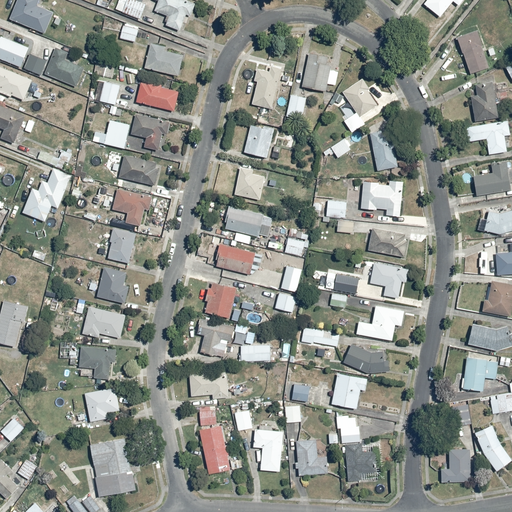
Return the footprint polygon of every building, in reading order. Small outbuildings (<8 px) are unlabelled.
[(17,0),(10,19),(45,34),(54,13),(37,6),(39,0),(17,0)] [(148,5),(138,0),(125,0),(124,3),(119,1),(115,9),(141,20),(148,5)] [(196,4),(185,0),(158,0),(155,11),(169,16),(166,25),(180,31),(186,14),(191,16),(196,4)] [(463,0),(427,0),(424,4),(441,17),(454,1),(459,6),(463,0)] [(139,29),(123,24),(119,39),(135,44),(139,29)] [(490,68),(478,31),(458,37),(470,74),(490,68)] [(1,36),(0,38),(0,58),(22,67),(29,48),(1,36)] [(166,46),(151,43),(145,68),(178,76),(183,55),(166,51),(166,46)] [(56,48),(45,74),(76,87),(85,68),(65,60),(68,53),(56,48)] [(310,53),(303,87),(326,92),(328,84),(336,86),(339,72),(331,70),(332,66),(327,65),(329,57),(310,53)] [(40,76),(46,61),(30,54),(24,69),(40,76)] [(114,65),(99,60),(96,73),(111,77),(114,65)] [(32,80),(0,66),(0,89),(25,101),(32,80)] [(257,88),(253,105),(273,110),(283,69),(271,66),(270,72),(258,69),(253,87),(257,88)] [(127,83),(134,84),(136,75),(130,73),(127,83)] [(344,92),(361,117),(378,105),(368,91),(371,89),(363,78),(344,92)] [(146,84),(141,82),(137,102),(174,111),(179,91),(161,87),(162,83),(147,80),(146,84)] [(120,85),(105,81),(100,102),(115,105),(120,85)] [(472,97),(476,122),(499,118),(494,82),(476,85),(478,96),(472,97)] [(307,97),(290,94),(286,117),(302,120),(307,97)] [(26,116),(0,105),(0,128),(5,130),(2,138),(15,143),(26,116)] [(124,108),(111,105),(109,113),(121,116),(124,108)] [(170,122),(136,114),(131,134),(147,138),(145,147),(158,150),(162,133),(167,134),(170,122)] [(132,124),(109,119),(104,145),(127,149),(132,124)] [(509,121),(467,128),(470,142),(487,139),(489,154),(507,152),(505,137),(511,136),(509,121)] [(245,153),(268,158),(275,129),(252,124),(245,153)] [(370,133),(378,171),(398,167),(394,146),(398,145),(395,132),(383,134),(382,130),(370,133)] [(345,138),(324,153),(327,157),(334,152),(338,159),(352,149),(345,138)] [(59,158),(41,151),(38,159),(65,170),(72,153),(63,150),(59,158)] [(157,162),(125,155),(119,177),(155,186),(159,169),(156,168),(157,162)] [(493,173),(474,176),(477,195),(511,190),(507,161),(492,164),(493,173)] [(39,191),(32,188),(23,212),(45,222),(52,206),(58,208),(71,176),(54,168),(48,183),(42,181),(39,191)] [(254,170),(240,168),(235,194),(260,200),(265,177),(253,174),(254,170)] [(364,182),(361,209),(377,210),(377,209),(387,210),(387,215),(400,216),(404,183),(390,181),(390,186),(379,185),(379,183),(364,182)] [(149,210),(152,197),(118,188),(113,209),(128,213),(126,222),(140,226),(145,209),(149,210)] [(14,205),(0,199),(0,214),(9,218),(14,205)] [(346,200),(327,199),(326,217),(345,217),(346,200)] [(323,219),(324,203),(312,203),(311,218),(323,219)] [(265,215),(229,206),(225,222),(227,223),(226,228),(259,237),(260,235),(268,237),(273,219),(264,217),(265,215)] [(490,211),(485,230),(500,235),(511,231),(511,210),(500,214),(490,211)] [(354,219),(337,218),(336,232),(353,233),(354,219)] [(290,226),(285,251),(301,254),(306,229),(290,226)] [(136,233),(113,228),(110,242),(112,243),(108,258),(129,264),(136,233)] [(406,235),(373,228),(369,250),(405,257),(409,241),(405,240),(406,235)] [(361,235),(352,234),(351,245),(360,245),(361,235)] [(263,256),(221,245),(216,266),(252,275),(260,267),(263,256)] [(511,252),(497,254),(498,275),(511,274),(511,252)] [(409,270),(375,263),(371,283),(386,286),(384,296),(399,298),(402,282),(407,283),(409,270)] [(301,268),(286,265),(281,289),(295,293),(301,268)] [(97,296),(125,303),(130,286),(124,285),(127,273),(104,267),(97,296)] [(361,278),(328,272),(326,282),(335,284),(334,288),(358,292),(361,278)] [(485,300),(483,311),(511,316),(511,310),(511,285),(493,281),(489,301),(485,300)] [(237,289),(213,283),(206,312),(230,318),(237,289)] [(347,293),(324,290),(322,305),(345,308),(347,293)] [(295,296),(278,293),(275,309),(292,312),(295,296)] [(29,307),(5,300),(0,317),(0,342),(15,347),(22,321),(25,322),(29,307)] [(126,316),(89,306),(83,333),(99,338),(100,333),(120,338),(126,316)] [(373,324),(359,322),(357,334),(393,341),(396,325),(402,326),(405,312),(376,306),(373,324)] [(199,334),(205,336),(201,352),(224,357),(227,344),(221,343),(222,340),(232,342),(236,327),(202,319),(199,334)] [(496,330),(473,324),(469,344),(497,351),(511,346),(511,333),(511,334),(508,326),(496,330)] [(305,328),(302,342),(314,344),(314,342),(338,347),(340,334),(305,328)] [(371,352),(352,344),(344,362),(368,373),(389,371),(388,361),(384,362),(383,351),(371,352)] [(271,345),(241,346),(242,361),(271,360),(271,345)] [(116,349),(81,346),(80,367),(95,369),(95,378),(109,380),(111,362),(115,363),(116,349)] [(65,350),(64,360),(70,360),(70,365),(76,365),(76,350),(65,350)] [(511,357),(502,356),(500,365),(510,367),(511,357)] [(499,362),(468,358),(464,389),(484,392),(486,378),(496,380),(499,362)] [(230,398),(227,370),(190,373),(192,396),(214,395),(214,399),(230,398)] [(368,379),(338,373),(332,404),(358,409),(362,391),(366,391),(368,379)] [(320,382),(319,387),(311,386),(294,383),(292,399),(306,401),(305,405),(329,408),(331,388),(327,388),(327,383),(320,382)] [(85,393),(91,422),(107,419),(106,412),(120,410),(115,387),(85,393)] [(511,392),(490,394),(492,413),(511,411),(511,392)] [(300,403),(286,403),(287,422),(300,422),(300,403)] [(467,404),(448,407),(450,426),(469,423),(467,404)] [(214,407),(200,407),(200,425),(214,425),(214,407)] [(249,409),(235,412),(238,430),(252,428),(249,409)] [(15,415),(0,430),(11,442),(26,426),(15,415)] [(349,415),(337,415),(337,429),(341,429),(341,443),(363,442),(362,427),(359,427),(358,421),(355,422),(355,417),(349,418),(349,415)] [(222,426),(200,430),(209,474),(231,470),(222,426)] [(511,459),(501,444),(493,426),(475,433),(484,454),(497,472),(511,461),(511,459)] [(284,432),(255,429),(254,447),(263,448),(261,470),(280,472),(284,432)] [(339,432),(328,433),(328,444),(339,443),(339,432)] [(91,444),(99,496),(136,489),(132,470),(131,471),(124,439),(91,444)] [(317,439),(296,441),(300,476),(329,473),(327,457),(318,458),(317,439)] [(362,443),(346,444),(348,481),(362,480),(361,473),(377,472),(376,451),(363,452),(362,443)] [(471,448),(450,449),(450,469),(442,470),(442,483),(472,482),(471,448)] [(242,456),(230,459),(233,470),(244,468),(242,456)] [(39,465),(28,458),(18,472),(28,480),(39,465)] [(12,470),(1,459),(0,459),(0,491),(8,499),(19,487),(7,475),(12,470)] [(89,511),(75,495),(66,502),(74,511),(89,511)] [(90,495),(82,501),(90,511),(92,511),(99,507),(90,495)] [(45,511),(35,502),(25,511),(45,511)]
